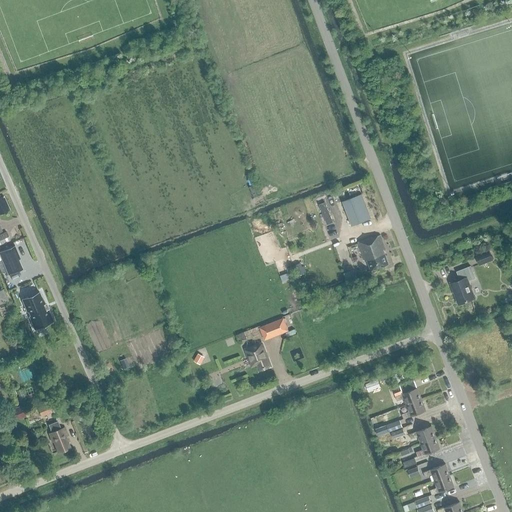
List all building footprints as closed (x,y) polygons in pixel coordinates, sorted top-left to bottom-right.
[(342,200),(350,225),(371,219),(362,193),(342,200)] [(0,213),(9,210),(3,196),(0,197),(0,213)] [(0,234),(0,245),(10,241),(6,232),(0,234)] [(372,238),(372,237),(357,242),(364,262),(366,261),(370,271),(388,265),(383,250),(385,250),(380,235),(372,238)] [(475,255),(479,266),(493,260),(489,250),(475,255)] [(469,252),(447,260),(450,268),(472,260),(469,252)] [(24,268),(18,254),(1,261),(8,276),(11,284),(26,278),(22,268),(24,268)] [(292,266),(296,277),(306,272),(304,266),(301,267),(300,263),(292,266)] [(450,283),(458,304),(473,299),(467,281),(474,278),(470,267),(457,271),(460,280),(450,283)] [(0,303),(8,302),(5,289),(0,289),(0,303)] [(45,303),(44,304),(39,292),(38,292),(38,294),(28,298),(27,297),(21,300),(27,313),(28,312),(30,316),(29,317),(34,330),(35,330),(35,329),(35,328),(34,327),(44,322),(46,326),(54,322),(48,309),(49,309),(48,308),(46,309),(44,305),(45,305),(45,303)] [(260,328),(264,339),(286,331),(282,319),(260,328)] [(270,366),(261,344),(245,350),(251,366),(256,364),(259,371),(270,366)] [(198,354),(193,362),(200,365),(204,357),(198,354)] [(406,383),(399,386),(401,391),(401,394),(409,391),(406,383)] [(403,398),(406,405),(421,399),(417,388),(409,391),(401,394),(394,396),(396,401),(403,398)] [(421,399),(406,405),(408,412),(401,414),(403,419),(425,411),(421,399)] [(37,409),(40,415),(50,411),(48,404),(37,409)] [(10,423),(25,417),(21,405),(5,412),(10,423)] [(385,426),(388,432),(401,427),(399,421),(385,426)] [(60,429),(58,422),(48,425),(51,432),(48,433),(51,442),(53,442),(57,452),(69,447),(65,437),(67,436),(64,427),(60,429)] [(418,436),(420,443),(435,437),(431,426),(408,434),(410,439),(418,436)] [(402,429),(392,433),(383,436),(385,442),(404,435),(402,429)] [(435,437),(420,443),(422,450),(415,452),(417,457),(439,449),(435,437)] [(402,462),(404,468),(416,464),(413,458),(402,462)] [(432,475),(434,481),(449,476),(445,464),(422,472),(424,477),(432,475)] [(417,467),(407,470),(409,477),(420,474),(417,467)] [(449,476),(434,481),(436,488),(429,490),(431,495),(453,487),(449,476)] [(414,502),(417,508),(430,503),(428,497),(414,502)] [(462,511),(459,502),(444,508),(437,510),(437,511),(462,511)]
